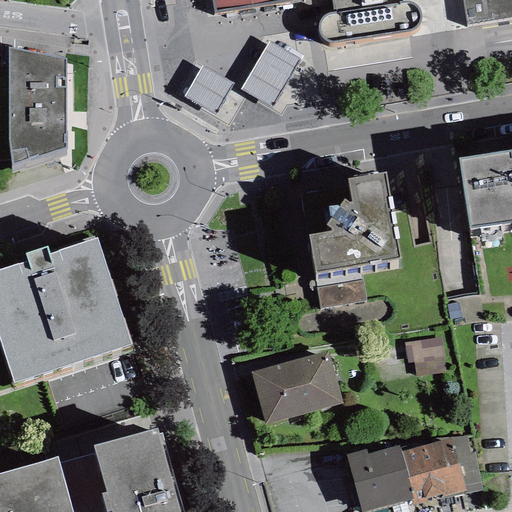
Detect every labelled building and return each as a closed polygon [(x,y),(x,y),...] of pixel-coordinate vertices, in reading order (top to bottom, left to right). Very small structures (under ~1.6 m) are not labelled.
[(511,0),(211,0),(213,11),(282,0),(461,0),(465,23),(511,16),(511,0)] [(67,59),(8,47),(8,139),(11,165),(66,148),(67,59)] [(307,65),(275,48),(250,94),(282,111),(307,65)] [(211,69),(192,100),(227,122),(247,90),(211,69)] [(511,220),(511,150),(459,159),(469,227),(511,220)] [(385,173),(347,179),(351,203),(349,203),(344,200),(339,207),(337,205),(329,207),(329,217),(331,218),(326,226),(331,229),(331,232),(309,235),(316,274),(400,258),(385,173)] [(28,260),(0,269),(0,339),(14,384),(132,346),(96,237),(48,253),(46,247),(26,253),(28,260)] [(410,338),(412,374),(446,372),(444,336),(410,338)] [(329,352),(250,372),(263,425),(342,404),(329,352)] [(105,511),(114,511),(174,495),(156,429),(93,447),(106,492),(101,494),(105,511)] [(450,438),(401,452),(413,498),(410,498),(412,506),(437,499),(482,490),(474,453),(470,453),(467,436),(450,438)] [(366,449),(346,454),(362,511),(410,498),(413,498),(401,452),(399,445),(367,454),(366,449)] [(0,511),(72,511),(58,458),(0,474),(0,511)] [(178,511),(174,495),(114,511),(178,511)]
